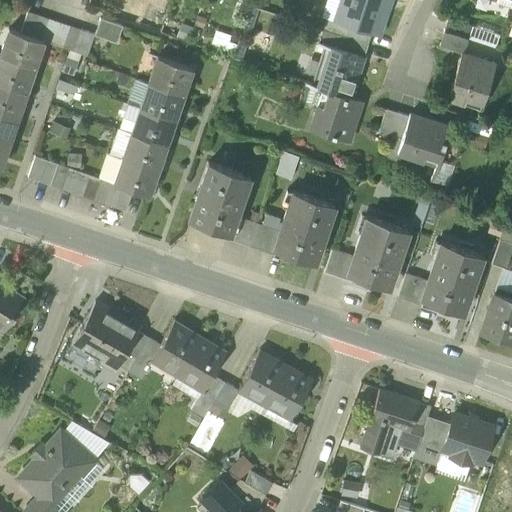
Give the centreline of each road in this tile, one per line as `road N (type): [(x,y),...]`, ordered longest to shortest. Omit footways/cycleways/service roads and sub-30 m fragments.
road 1 (tertiary): [(361,334),(83,238)]
road 2 (residential): [(83,238),(0,421)]
road 3 (residential): [(361,334),(293,511)]
road 4 (tertiary): [(511,388),(361,334)]
